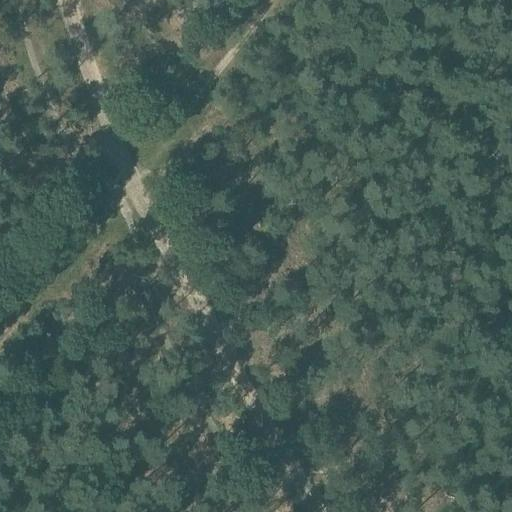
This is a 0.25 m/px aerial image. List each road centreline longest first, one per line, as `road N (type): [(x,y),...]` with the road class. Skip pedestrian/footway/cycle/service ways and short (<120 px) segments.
road 1 (track): [(134,189),(320,511)]
road 2 (track): [(277,0),(134,189)]
road 3 (track): [(134,189),(61,0)]
